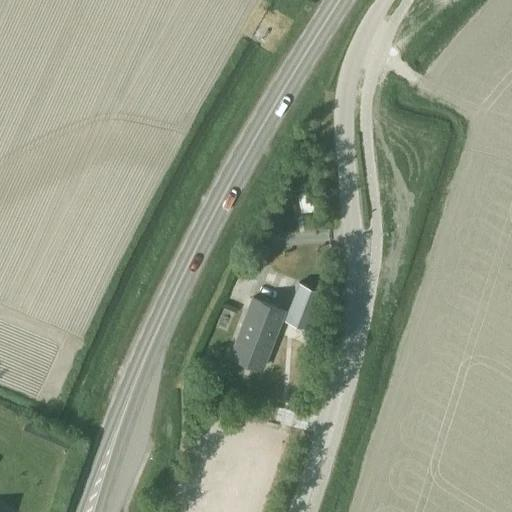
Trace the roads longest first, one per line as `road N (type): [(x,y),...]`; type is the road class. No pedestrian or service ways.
road 1 (unclassified): [(295,511),(353,297),(346,80),(384,0)]
road 2 (primary): [(140,365),(233,175),(338,0)]
road 3 (primary): [(140,365),(76,511)]
road 4 (primary): [(99,511),(140,365)]
